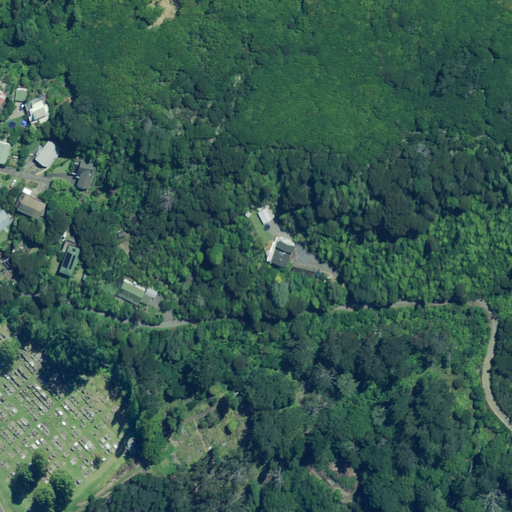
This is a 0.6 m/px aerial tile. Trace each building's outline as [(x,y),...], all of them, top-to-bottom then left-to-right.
[(27,90),(17,89),(16,99),(26,100),(27,90)] [(45,109),(42,98),(32,101),(26,103),(31,121),(38,119),(36,112),(45,109)] [(55,156),(56,157),(60,152),(59,152),(62,147),(49,138),(36,156),(49,166),(55,156)] [(10,142),(0,139),(0,160),(6,162),(10,142)] [(96,162),(82,158),(81,163),(75,162),(72,172),(81,174),(78,183),(90,186),(96,162)] [(30,194),(32,188),(25,186),(23,190),(25,191),(17,205),(39,218),(47,203),(30,194)] [(275,216),(269,205),(257,212),(263,223),(275,216)] [(0,230),(13,221),(4,210),(0,212),(0,230)] [(125,236),(123,229),(116,231),(118,238),(125,236)] [(295,244),(278,237),(276,243),(272,242),(266,257),(286,265),(295,244)] [(81,246),(70,242),(60,268),(71,273),(75,263),(76,264),(79,256),(77,255),(81,246)] [(20,243),(15,249),(18,252),(24,247),(20,243)] [(9,255),(4,260),(11,268),(16,263),(9,255)] [(122,280),(116,292),(139,302),(140,301),(148,304),(151,296),(154,298),(157,291),(147,287),(145,290),(122,280)]
